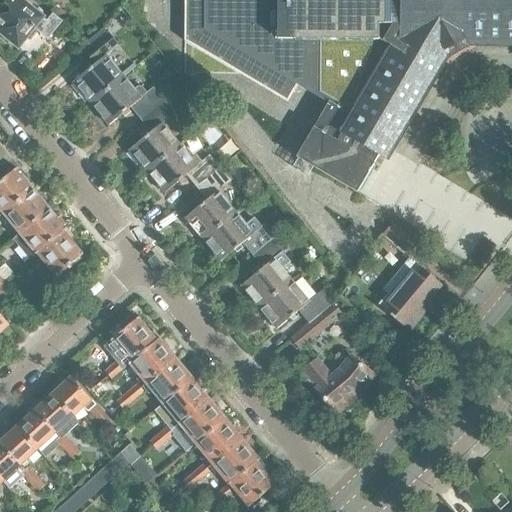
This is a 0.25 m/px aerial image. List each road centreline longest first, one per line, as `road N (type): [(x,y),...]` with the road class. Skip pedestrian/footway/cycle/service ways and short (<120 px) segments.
road 1 (residential): [(341,499),(145,263)]
road 2 (tertiary): [(511,291),(341,499)]
road 3 (residential): [(145,263),(0,87)]
road 4 (tertiary): [(370,511),(443,446),(511,364)]
road 5 (residential): [(0,397),(145,263)]
